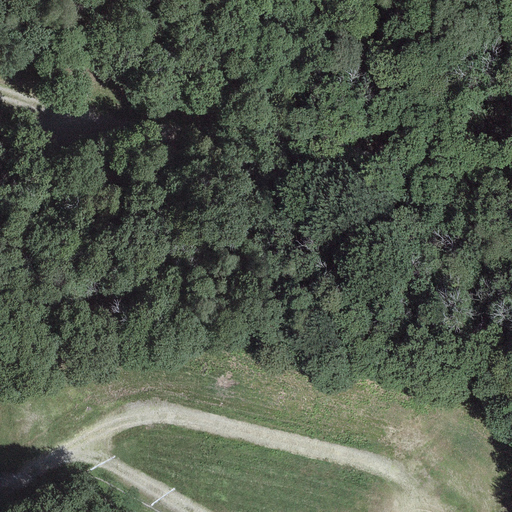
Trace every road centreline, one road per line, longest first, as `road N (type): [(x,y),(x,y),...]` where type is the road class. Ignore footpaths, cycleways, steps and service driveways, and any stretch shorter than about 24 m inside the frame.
road 1 (track): [(511,176),(221,136),(131,132),(0,173)]
road 2 (track): [(0,491),(98,433),(169,414),(375,464),(404,481),(411,511)]
road 3 (track): [(131,132),(0,92)]
road 4 (track): [(190,511),(74,448)]
